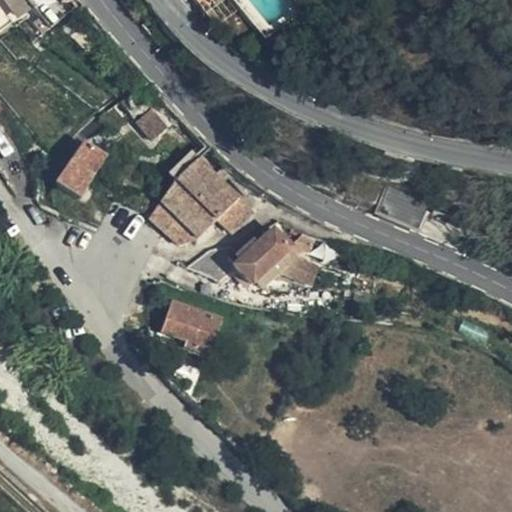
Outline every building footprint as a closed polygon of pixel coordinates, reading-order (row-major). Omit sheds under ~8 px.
[(23,12),(14,0),(0,0),(0,31),(15,21),(14,19),(23,12)] [(191,0),(201,11),(213,0),(191,0)] [(153,13),(142,23),(158,44),(170,35),(153,13)] [(84,43),(93,36),(76,18),(68,25),(84,43)] [(239,47),(245,53),(265,41),(258,33),(239,47)] [(143,91),(140,89),(133,88),(129,89),(126,91),(123,95),(121,99),(122,103),(123,108),(127,113),(135,115),(142,114),(147,109),(149,104),(149,100),(147,94),(143,91)] [(509,93),(482,91),(481,97),(507,102),(509,93)] [(116,106),(102,119),(110,128),(124,116),(116,106)] [(155,107),(151,110),(167,128),(170,125),(155,107)] [(167,128),(151,110),(137,122),(152,141),(167,128)] [(82,145),(56,182),(79,198),(105,159),(82,145)] [(192,152),(169,175),(175,180),(198,157),(192,152)] [(175,180),(149,219),(173,239),(183,229),(196,241),(216,221),(239,199),(198,157),(175,180)] [(419,231),(420,229),(431,204),(390,185),(377,212),(419,231)] [(230,236),(253,214),(239,199),(216,221),(230,236)] [(183,229),(173,239),(178,245),(196,241),(183,229)] [(238,250),(233,245),(218,249),(208,250),(187,268),(201,280),(222,287),(231,280),(238,273),(251,286),(256,282),(289,249),(290,248),(272,230),(270,233),(267,230),(248,248),(245,244),(238,250)] [(296,257),(289,249),(256,282),(262,289),(296,257)] [(238,273),(231,280),(243,293),(251,286),(238,273)] [(208,355),(220,320),(171,303),(161,332),(188,342),(186,347),(208,355)]
